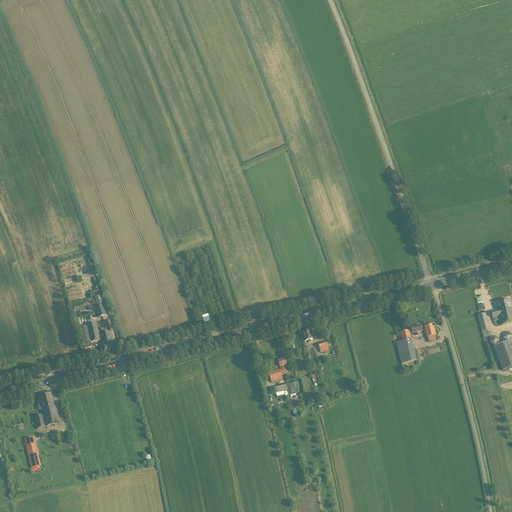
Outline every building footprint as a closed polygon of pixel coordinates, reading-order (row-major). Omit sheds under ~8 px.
[(83,286),(94,283),(93,277),(82,280),(83,286)] [(106,316),(100,296),(95,298),(98,307),(96,308),(99,318),(106,316)] [(496,303),(498,310),(491,312),(493,318),(500,316),(502,325),(511,322),(511,312),(509,299),(496,303)] [(86,311),(84,303),(72,306),(74,314),(86,311)] [(482,332),(490,330),(486,314),(478,316),(482,332)] [(97,323),(96,319),(85,323),(86,325),(83,326),(88,344),(101,340),(102,343),(101,343),(104,353),(115,350),(111,331),(110,332),(109,328),(102,330),(100,322),(97,323)] [(435,336),(433,325),(425,327),(427,338),(428,337),(429,342),(436,340),(435,336)] [(419,335),(419,332),(422,331),(421,326),(411,328),(412,334),(415,333),(415,336),(419,335)] [(313,339),(310,329),(302,331),(305,341),(313,339)] [(491,337),(490,330),(482,332),(483,338),(491,337)] [(402,341),(402,342),(408,363),(416,361),(411,339),(410,339),(408,331),(400,333),(402,341)] [(503,339),(507,342),(511,340),(511,336),(511,335),(508,332),(504,334),(503,339)] [(490,343),(494,346),(498,345),(499,340),(496,337),(491,338),(490,343)] [(511,367),(511,344),(511,341),(494,347),(503,371),(511,367)] [(327,345),(326,342),(318,344),(321,353),(324,352),(325,354),(329,353),(327,348),(331,347),(330,344),(327,345)] [(408,363),(402,342),(396,343),(401,365),(408,363)] [(288,366),(286,359),(278,361),(280,368),(281,370),(269,373),(271,383),(283,380),(282,375),(288,374),(287,368),(286,368),(285,366),(288,366)] [(286,384),(274,387),(277,397),(284,395),(284,397),(288,396),(286,387),(286,384)] [(290,385),(290,386),(286,387),(288,396),(292,395),(296,394),(299,393),(297,388),(299,388),(298,384),(294,385),(290,385)] [(39,410),(42,410),(54,407),(52,395),(40,398),(42,405),(38,406),(39,410)] [(42,410),(43,415),(46,428),(60,424),(56,406),(54,407),(42,410)] [(37,430),(46,428),(43,415),(34,417),(37,430)] [(65,437),(64,432),(56,434),(57,439),(59,439),(59,441),(61,440),(61,438),(65,437)] [(41,466),(34,437),(25,440),(31,469),(41,466)]
